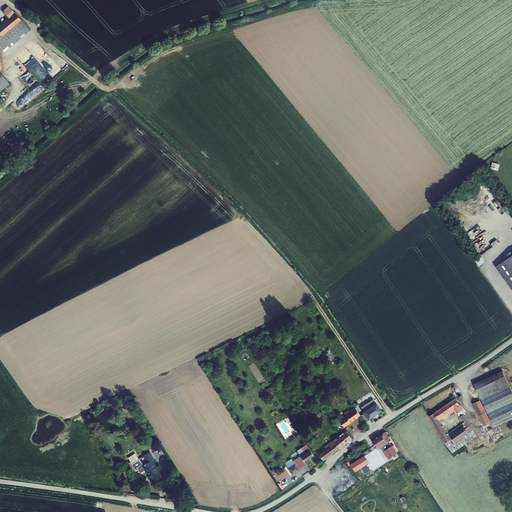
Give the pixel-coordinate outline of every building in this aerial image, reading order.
[(0,7),(0,38),(12,51),(33,33),(23,21),(16,14),(10,8),(4,12),(10,19),(0,27),(0,8),(0,7)] [(44,87),(63,70),(48,55),(39,63),(50,75),(40,84),(44,87)] [(0,93),(10,86),(0,72),(0,93)] [(35,96),(41,90),(34,81),(27,88),(35,96)] [(19,95),(27,103),(34,97),(26,88),(19,95)] [(19,110),(26,104),(18,96),(11,102),(19,110)] [(490,168),(497,170),(499,164),(492,162),(490,168)] [(475,228),(466,233),(469,239),(479,234),(475,228)] [(511,251),(495,263),(511,287),(511,251)] [(323,361),(331,358),(329,353),(321,356),(323,361)] [(511,385),(505,370),(476,383),(496,426),(511,418),(511,385)] [(451,434),(441,418),(456,408),(468,425),(472,423),(473,423),(466,412),(467,411),(458,397),(431,414),(454,451),(460,447),(474,437),(479,434),(474,428),(470,431),(467,426),(466,424),(451,434)] [(481,400),(475,402),(486,424),(491,422),(481,400)] [(366,417),(380,407),(376,401),(365,409),(361,403),(358,405),(366,417)] [(345,425),(362,414),(357,406),(352,410),(351,408),(346,412),(347,413),(342,416),(343,418),(341,419),(344,424),(345,425)] [(470,431),(474,428),(475,428),(472,423),(468,425),(467,426),(470,431)] [(345,430),(343,432),(349,440),(353,437),(345,425),(344,424),(342,426),(345,430)] [(392,438),(387,429),(375,438),(380,445),(392,438)] [(341,445),(342,446),(349,440),(343,432),(331,441),(333,444),(329,446),(328,444),(324,447),(326,449),(322,451),(320,449),(318,451),(324,458),(341,445)] [(474,437),(460,447),(462,451),(476,441),(474,437)] [(380,455),(384,460),(401,449),(396,442),(393,444),(394,446),(380,455)] [(305,460),(314,454),(307,443),(298,449),(301,455),(300,455),(305,463),(307,462),(305,460)] [(149,471),(157,484),(166,478),(156,461),(158,460),(154,453),(148,457),(149,458),(143,461),(139,454),(132,458),(139,470),(142,468),(145,474),(149,471)] [(299,467),(305,463),(300,455),(293,459),(295,463),(288,467),(293,473),(300,469),(299,467)]
